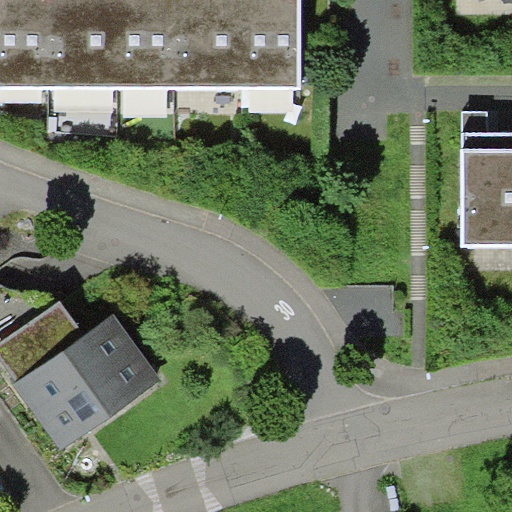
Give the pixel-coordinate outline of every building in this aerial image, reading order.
[(0,0),(0,86),(47,86),(47,0),(0,0)] [(47,0),(47,86),(116,87),(116,0),(47,0)] [(116,0),(116,87),(174,87),(174,0),(116,0)] [(174,0),(174,87),(241,88),(242,0),(174,0)] [(242,0),(241,88),(300,88),(300,0),(242,0)] [(463,112),(463,131),(487,131),(487,111),(463,112)] [(511,243),(511,131),(501,131),(487,131),(463,131),(462,243),(511,243)] [(0,356),(18,381),(83,335),(60,302),(0,344),(0,356)] [(18,381),(14,384),(60,450),(161,380),(114,313),(83,335),(18,381)]
